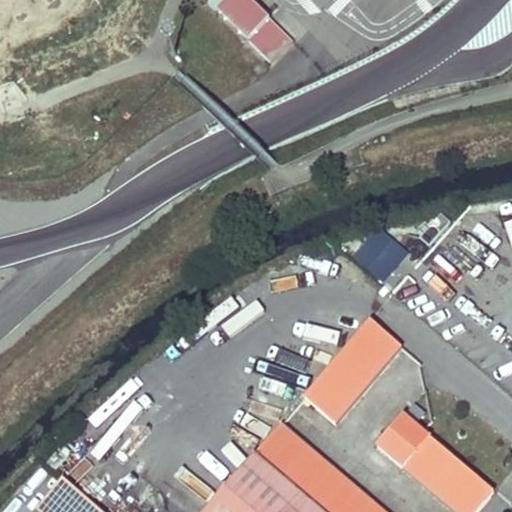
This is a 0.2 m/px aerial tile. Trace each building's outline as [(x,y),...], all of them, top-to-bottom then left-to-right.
[(228,0),(220,8),(274,63),(295,43),(252,0),(228,0)] [(370,323),(304,400),(336,427),(402,349),(370,323)] [(403,417),(377,449),(450,511),(478,511),(493,494),(403,417)] [(381,511),(282,427),(207,511),(381,511)] [(93,511),(59,483),(35,511),(93,511)]
